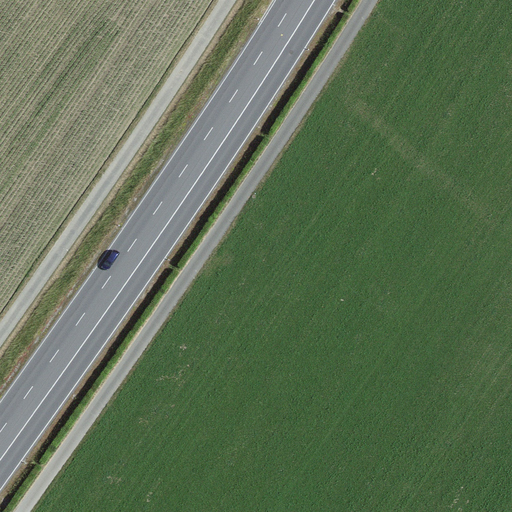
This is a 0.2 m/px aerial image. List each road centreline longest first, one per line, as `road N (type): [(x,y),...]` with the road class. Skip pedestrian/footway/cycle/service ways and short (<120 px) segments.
road 1 (track): [(22,511),(370,0)]
road 2 (primary): [(304,0),(0,446)]
road 3 (track): [(228,0),(0,335)]
